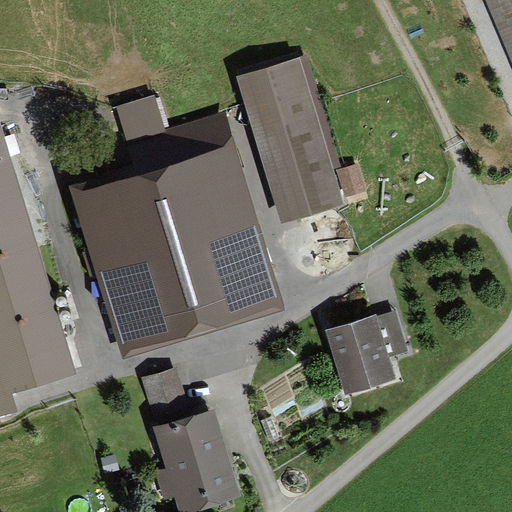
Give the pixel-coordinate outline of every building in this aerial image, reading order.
[(511,0),(492,0),(511,49),(511,0)] [(335,195),(293,60),(241,76),(283,211),(335,195)] [(120,99),(128,132),(168,123),(160,90),(120,99)] [(75,368),(0,114),(0,410),(18,405),(13,386),(75,368)] [(129,348),(265,305),(213,138),(76,181),(129,348)] [(373,315),(326,330),(347,394),(392,380),(384,356),(408,348),(396,310),(374,317),(373,315)] [(174,369),(145,377),(179,504),(239,488),(218,408),(187,416),(174,369)]
